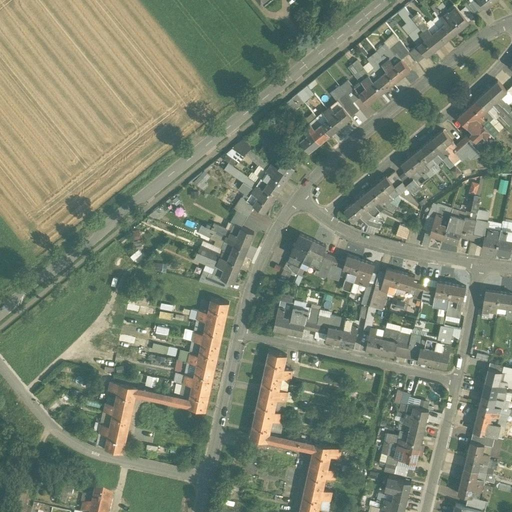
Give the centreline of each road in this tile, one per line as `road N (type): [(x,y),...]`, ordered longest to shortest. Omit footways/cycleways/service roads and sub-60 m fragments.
road 1 (tertiary): [(0,312),(384,0)]
road 2 (residential): [(511,25),(494,30),(410,96),(299,196)]
road 3 (residential): [(241,330),(461,377)]
road 4 (residential): [(485,265),(387,246),(299,196)]
road 5 (residential): [(0,365),(59,431),(124,461)]
road 6 (residential): [(241,330),(207,480)]
road 7 (residential): [(299,196),(265,251),(241,330)]
road 8 (residential): [(461,377),(428,511)]
